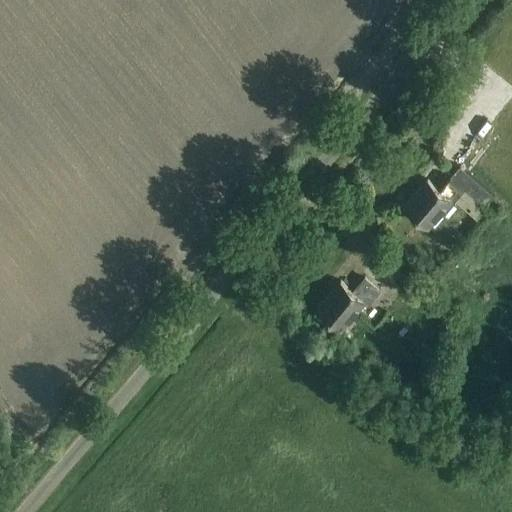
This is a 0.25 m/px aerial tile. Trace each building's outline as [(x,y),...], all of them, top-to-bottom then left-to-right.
[(475,66),(511,27),(511,13),(498,0),(454,46),(475,66)] [(406,204),(404,206),(427,226),(429,224),(441,210),(445,213),(454,201),(455,200),(465,188),(485,206),(494,195),(511,210),(511,103),(439,188),(428,178),(406,204)] [(391,292),(402,281),(378,258),(367,269),(391,292)] [(367,304),(380,290),(365,276),(353,290),(341,279),(318,305),(341,326),(363,301),(367,304)] [(420,378),(409,390),(420,400),(430,387),(420,378)]
